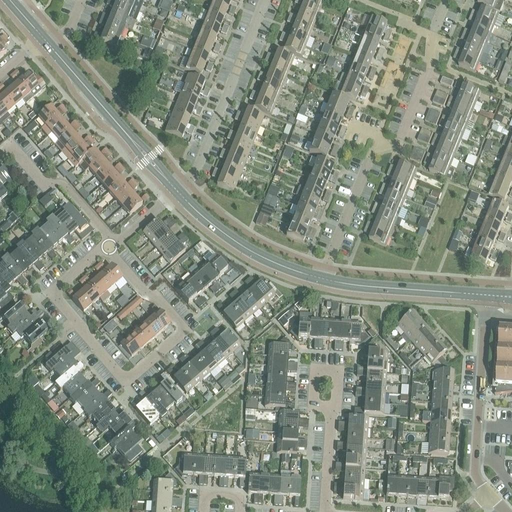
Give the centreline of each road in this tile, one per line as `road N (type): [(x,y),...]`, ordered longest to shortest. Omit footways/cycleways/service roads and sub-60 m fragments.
road 1 (residential): [(113,243),(50,295),(118,376),(133,379),(185,332),(114,257)]
road 2 (residential): [(322,279),(369,160),(407,135),(445,0)]
road 3 (residential): [(178,193),(188,186),(265,0)]
road 4 (tertiary): [(178,193),(46,42)]
road 5 (tertiary): [(322,279),(252,253),(178,193)]
road 6 (tertiary): [(483,295),(322,279)]
road 7 (residential): [(113,243),(61,186),(41,182),(12,151),(0,160)]
road 8 (residential): [(475,426),(483,295)]
road 9 (residential): [(329,407),(313,406),(315,367),(341,369),(339,408)]
